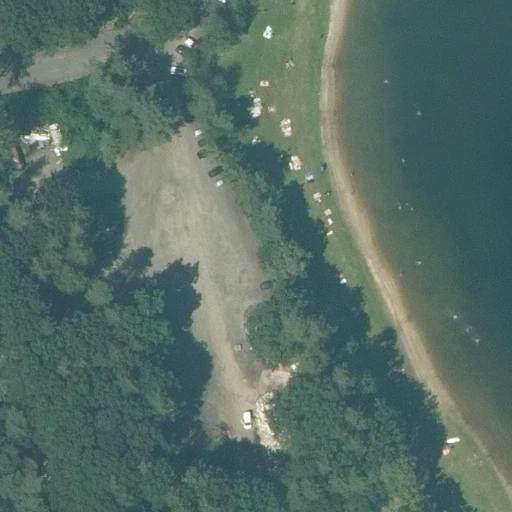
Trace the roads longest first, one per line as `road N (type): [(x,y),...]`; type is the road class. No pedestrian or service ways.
road 1 (unknown): [(206,0),(187,27),(153,44),(0,80)]
road 2 (unclassified): [(71,511),(0,354)]
